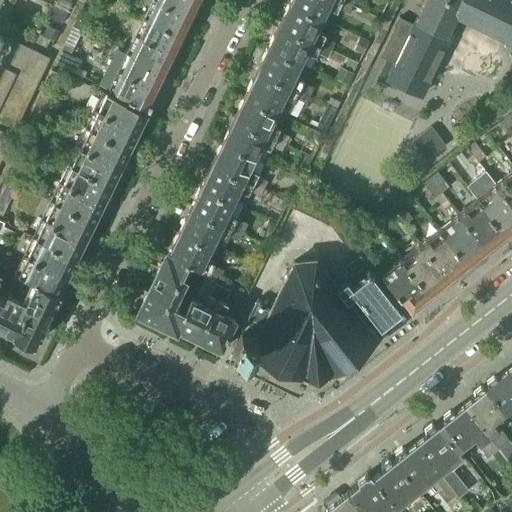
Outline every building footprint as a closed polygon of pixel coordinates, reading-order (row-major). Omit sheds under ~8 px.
[(69,3),(63,0),(55,0),(48,16),(61,22),(69,3)] [(201,0),(200,0),(155,0),(147,18),(183,36),(201,0)] [(342,0),(289,0),(289,1),(321,17),(327,5),(336,10),(337,7),(349,12),(352,5),(342,0)] [(511,38),(511,0),(424,0),(413,22),(400,16),(381,56),(394,62),(387,78),(420,94),(449,34),(445,32),(455,11),(511,38)] [(289,1),(278,23),(331,49),(335,41),(324,35),(325,33),(316,28),(321,17),(289,1)] [(385,15),(391,18),(397,6),(391,3),(385,15)] [(82,30),(90,14),(81,9),(73,25),(82,30)] [(379,27),(385,30),(391,18),(385,15),(379,27)] [(183,36),(147,18),(129,55),(165,72),(183,36)] [(44,23),(39,33),(49,38),(50,36),(53,38),(57,29),(44,23)] [(278,23),(267,46),(300,62),(306,50),(315,55),(317,50),(327,55),(331,49),(278,23)] [(73,25),(61,49),(70,53),(82,30),(73,25)] [(385,30),(379,27),(373,39),(379,42),(385,30)] [(0,56),(40,76),(49,57),(0,33),(0,56)] [(360,53),(367,40),(356,35),(350,48),(360,53)] [(379,42),(373,39),(368,51),(373,54),(379,42)] [(300,62),(267,46),(256,69),(309,94),(313,86),(302,81),(304,78),(294,73),(300,62)] [(74,71),(81,58),(70,53),(61,49),(54,62),(74,71)] [(373,54),(368,51),(362,63),(367,66),(373,54)] [(112,90),(144,106),(148,107),(165,72),(129,55),(112,90)] [(0,184),(4,176),(0,174),(0,158),(40,76),(0,56),(0,184)] [(349,58),(345,67),(353,71),(357,62),(349,58)] [(356,75),(361,78),(367,66),(362,63),(356,75)] [(347,83),(352,72),(339,65),(334,77),(347,83)] [(63,75),(51,69),(37,100),(48,106),(63,75)] [(309,94),(256,69),(246,90),(284,109),(289,97),(294,99),(295,96),(306,101),(309,94)] [(350,88),(356,90),(361,78),(356,75),(350,88)] [(344,100),(350,102),(356,90),(350,88),(344,100)] [(106,92),(88,129),(127,149),(146,111),(106,92)] [(233,117),(285,143),(289,136),(278,130),(279,127),(270,123),(276,110),(244,94),(233,117)] [(330,96),(327,102),(335,107),(338,100),(330,96)] [(48,106),(37,100),(22,131),(33,137),(48,106)] [(338,112),(344,114),(350,102),(344,100),(338,112)] [(324,129),(335,107),(327,102),(317,122),(309,119),(308,121),(324,129)] [(332,124),(338,126),(344,114),(338,112),(332,124)] [(508,132),(511,128),(511,123),(506,116),(499,122),(508,132)] [(233,117),(222,139),(254,155),(260,143),(270,148),(271,145),(282,150),(285,143),(233,117)] [(327,136),(332,139),(338,126),(332,124),(327,136)] [(412,140),(427,159),(446,144),(431,125),(412,140)] [(110,185),(127,149),(88,129),(70,166),(110,185)] [(321,148),(326,151),(332,139),(327,136),(321,148)] [(248,167),(254,155),(222,139),(211,162),(263,188),(267,180),(256,175),(257,172),(248,167)] [(485,155),(474,141),(467,146),(478,160),(485,155)] [(17,143),(1,174),(10,178),(25,147),(17,143)] [(471,166),(478,160),(467,146),(460,152),(471,166)] [(315,160),(320,163),(326,151),(321,148),(315,160)] [(309,172),(315,175),(320,163),(315,160),(309,172)] [(211,162),(200,184),(232,200),(238,188),(247,193),(249,189),(260,195),(263,188),(211,162)] [(70,166),(53,202),(92,221),(110,185),(70,166)] [(449,185),(438,170),(430,176),(442,190),(449,185)] [(315,175),(309,172),(303,184),(309,187),(315,175)] [(501,177),(494,183),(511,205),(511,174),(504,180),(501,177)] [(435,196),(442,190),(430,176),(423,182),(435,196)] [(22,185),(9,178),(0,196),(0,212),(3,215),(12,197),(15,199),(22,185)] [(490,191),(478,201),(505,234),(511,228),(511,205),(494,183),(487,188),(490,191)] [(200,184),(189,207),(230,227),(236,216),(227,212),(232,200),(200,184)] [(309,187),(303,184),(297,196),(303,199),(309,187)] [(465,206),(457,212),(486,249),(505,234),(478,201),(467,210),(465,206)] [(35,239),(74,258),(92,221),(53,202),(35,239)] [(189,207),(178,230),(210,245),(216,234),(225,238),(227,235),(238,240),(242,233),(230,227),(189,207)] [(451,222),(440,231),(467,264),(486,249),(457,212),(449,219),(451,222)] [(269,219),(265,226),(272,230),(276,223),(269,219)] [(17,231),(3,224),(0,230),(0,231),(13,238),(17,231)] [(178,230),(167,252),(187,261),(220,277),(224,270),(213,264),(214,261),(205,256),(210,245),(178,230)] [(427,236),(419,242),(448,280),(467,264),(440,231),(429,239),(427,236)] [(5,268),(16,273),(58,294),(59,293),(58,292),(74,258),(35,239),(24,261),(23,260),(21,264),(9,259),(5,268)] [(413,252),(403,261),(429,294),(448,280),(419,242),(411,249),(413,252)] [(171,295),(187,261),(167,252),(149,290),(164,298),(167,293),(171,295)] [(379,273),(409,310),(429,294),(403,261),(400,257),(392,264),(395,267),(385,275),(382,271),(379,273)] [(324,380),(327,377),(376,339),(340,294),(313,259),(292,261),(269,308),(253,301),(231,348),(248,356),(249,354),(305,381),(324,380)] [(376,339),(404,317),(368,272),(340,294),(376,339)] [(0,325),(15,332),(15,333),(23,316),(22,309),(26,301),(21,299),(7,292),(2,302),(0,300),(0,290),(5,280),(0,277),(0,325)] [(224,287),(230,290),(233,283),(227,280),(224,287)] [(175,328),(197,339),(223,287),(215,283),(210,295),(207,293),(202,302),(190,296),(184,310),(175,328)] [(28,284),(21,299),(26,301),(22,309),(23,316),(15,333),(16,337),(29,343),(33,341),(36,337),(37,337),(56,297),(28,284)] [(220,350),(223,344),(235,318),(223,312),(227,303),(224,302),(230,290),(223,287),(197,339),(220,350)] [(168,302),(171,295),(167,293),(164,298),(149,290),(141,306),(143,313),(159,321),(168,302)] [(159,321),(175,328),(184,310),(168,302),(159,321)] [(511,376),(506,369),(484,386),(505,412),(511,406),(511,376)] [(505,412),(484,386),(462,404),(497,448),(508,440),(498,427),(496,429),(491,423),(505,412)] [(497,448),(462,404),(440,420),(461,447),(474,436),(480,443),(477,445),(487,456),(497,448)] [(437,423),(415,440),(439,472),(444,478),(454,491),(461,499),(469,493),(451,471),(449,465),(462,455),(437,423)] [(415,440),(393,458),(417,490),(439,472),(415,440)] [(417,490),(393,458),(371,475),(392,504),(395,507),(417,490)] [(381,511),(392,504),(371,475),(368,472),(345,489),(363,511),(381,511)] [(363,511),(345,489),(320,509),(322,511),(363,511)]
